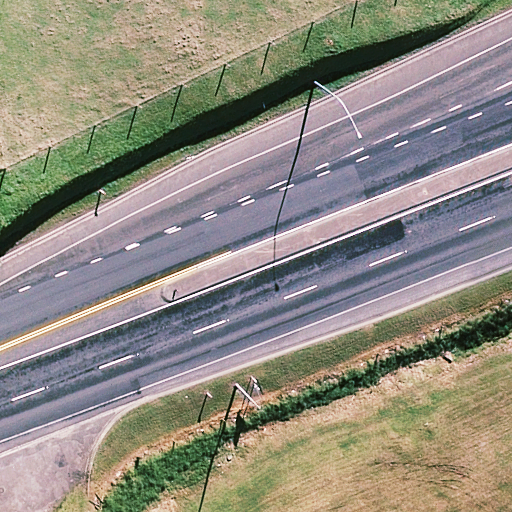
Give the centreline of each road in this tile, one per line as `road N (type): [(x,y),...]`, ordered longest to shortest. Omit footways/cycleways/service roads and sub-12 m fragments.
road 1 (trunk): [(511,208),(185,336),(0,387)]
road 2 (trunk): [(173,239),(511,61)]
road 3 (trunk): [(173,239),(511,106)]
road 4 (trunk): [(0,331),(173,239)]
